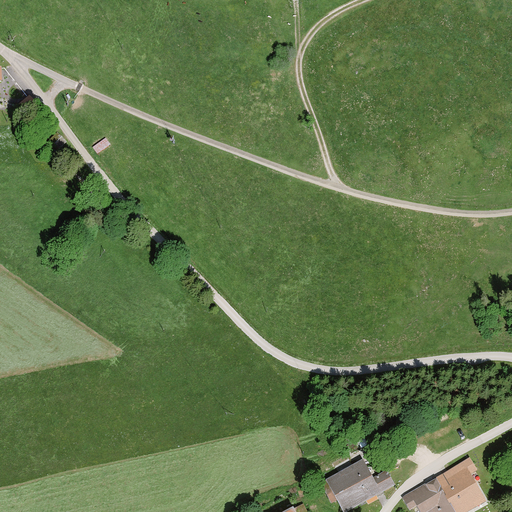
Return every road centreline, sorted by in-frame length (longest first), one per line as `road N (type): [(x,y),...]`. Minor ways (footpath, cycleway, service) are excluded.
road 1 (residential): [(511,359),(335,370),(278,355),(171,251),(46,105)]
road 2 (unclassified): [(511,212),(430,210),(344,189),(67,81)]
road 3 (track): [(344,189),(303,90),(300,56),(315,29),(368,0)]
road 4 (residential): [(385,511),(434,464),(511,425)]
